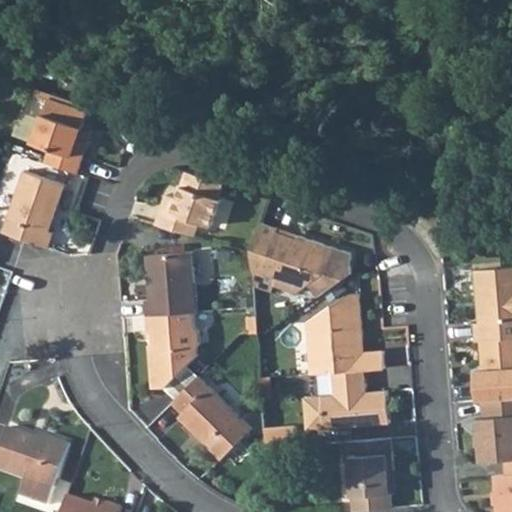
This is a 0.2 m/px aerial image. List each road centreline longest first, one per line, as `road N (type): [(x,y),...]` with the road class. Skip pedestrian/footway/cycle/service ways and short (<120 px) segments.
road 1 (residential): [(83,313),(131,175),(155,156),(185,154),(381,224),(415,250),(429,286),(445,511)]
road 2 (residential): [(223,511),(152,459),(100,402),(83,368),(83,313)]
